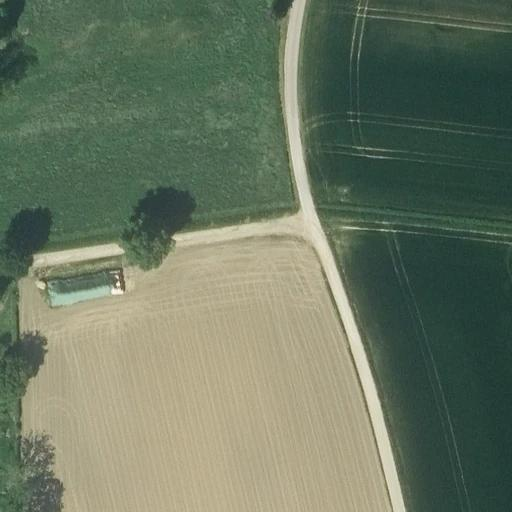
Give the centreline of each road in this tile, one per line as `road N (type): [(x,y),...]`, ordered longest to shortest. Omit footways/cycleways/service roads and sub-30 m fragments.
road 1 (track): [(400,511),(311,223),(289,90),(296,0)]
road 2 (track): [(311,223),(0,269)]
